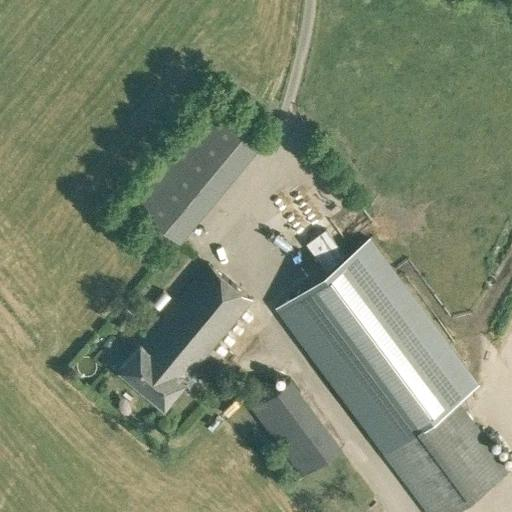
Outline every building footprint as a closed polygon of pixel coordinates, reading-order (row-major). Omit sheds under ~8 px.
[(132,198),(180,237),(259,142),(212,102),(132,198)] [(326,268),(279,303),(432,511),(445,511),(505,468),(454,397),(478,379),(369,236),(345,254),(325,227),(306,240),(326,268)] [(414,272),(431,259),(412,234),(395,247),(414,272)] [(130,262),(112,279),(128,297),(146,280),(130,262)] [(184,376),(238,311),(250,297),(207,262),(142,341),(140,339),(117,366),(164,404),(186,377),(184,376)] [(135,321),(144,311),(131,300),(121,310),(135,321)]
